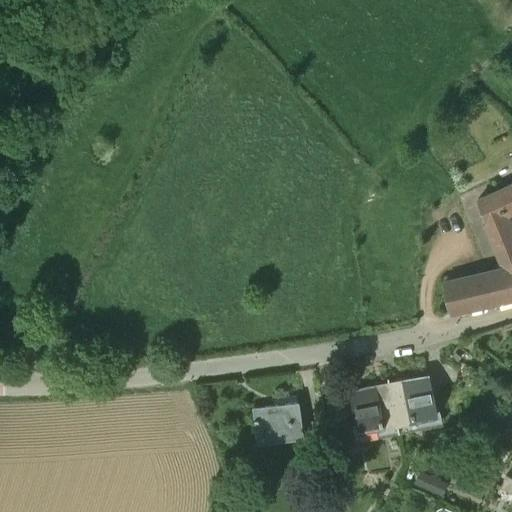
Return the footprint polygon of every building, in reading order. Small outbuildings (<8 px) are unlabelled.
[(511,182),(496,190),(506,213),(509,211),(511,210),(511,182)] [(496,190),(478,198),(486,221),(485,222),(500,264),(511,261),(511,217),(509,211),(506,213),(496,190)] [(511,297),(511,261),(500,264),(475,271),(442,279),(451,312),(511,297)] [(403,389),(389,392),(396,424),(437,416),(428,374),(401,379),(403,389)] [(373,385),(348,390),(356,432),(396,424),(389,392),(375,395),(373,385)] [(297,400),(251,406),(257,442),(302,435),(297,400)] [(511,408),(510,407),(503,419),(511,424),(511,408)] [(499,451),(486,444),(477,459),(489,467),(499,451)] [(418,470),(412,482),(441,495),(447,483),(418,470)] [(511,494),(511,479),(505,476),(499,488),(511,494)]
